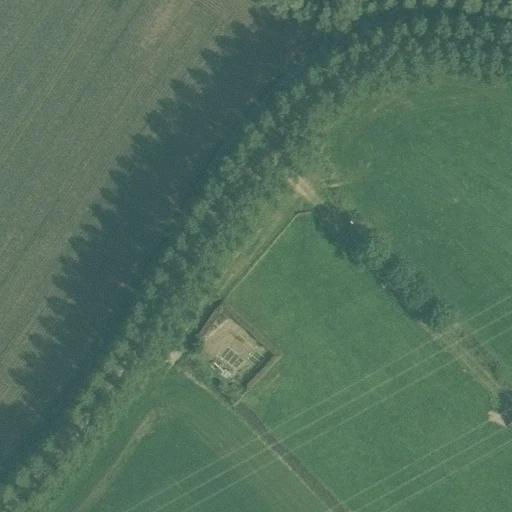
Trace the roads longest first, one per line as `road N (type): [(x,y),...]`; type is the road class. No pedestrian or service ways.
road 1 (unclassified): [(5,511),(81,425),(266,151),(321,89),(387,49),(423,45),(511,57)]
road 2 (track): [(511,405),(266,151)]
